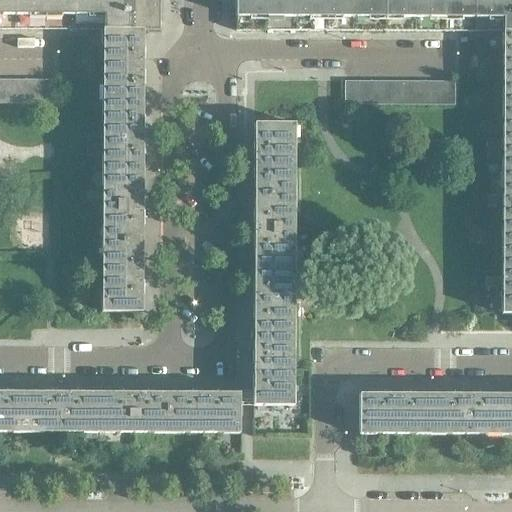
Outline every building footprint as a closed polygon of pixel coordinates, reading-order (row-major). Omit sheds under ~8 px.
[(103,30),(102,0),(0,0),(0,30),(103,31),(103,30)] [(160,31),(160,0),(102,0),(103,30),(143,31),(160,31)] [(503,32),(502,0),(235,0),(235,31),(503,32)] [(511,0),(502,0),(503,32),(511,32),(511,0)] [(142,313),(143,38),(143,31),(103,30),(103,31),(102,313),(142,313)] [(511,314),(511,32),(503,32),(502,314),(511,314)] [(0,104),(13,104),(13,80),(0,80),(0,104)] [(26,104),(27,80),(13,80),(13,104),(26,104)] [(40,104),(40,80),(27,80),(26,104),(40,104)] [(54,104),(55,80),(40,80),(40,104),(54,104)] [(359,105),(359,82),(344,81),(344,105),(359,105)] [(372,106),(373,82),(359,82),(359,105),(372,106)] [(386,106),(386,82),(373,82),(372,106),(386,106)] [(399,106),(400,82),(386,82),(386,106),(399,106)] [(413,106),(413,82),(400,82),(399,106),(413,106)] [(427,106),(427,82),(413,82),(413,106),(427,106)] [(440,106),(440,82),(427,82),(427,106),(440,106)] [(455,106),(455,82),(440,82),(440,106),(455,106)] [(293,406),(294,265),(294,124),(254,124),(254,406),(293,406)] [(0,432),(239,434),(239,394),(0,392),(0,432)] [(511,435),(511,395),(359,395),(359,435),(500,435),(511,435)]
